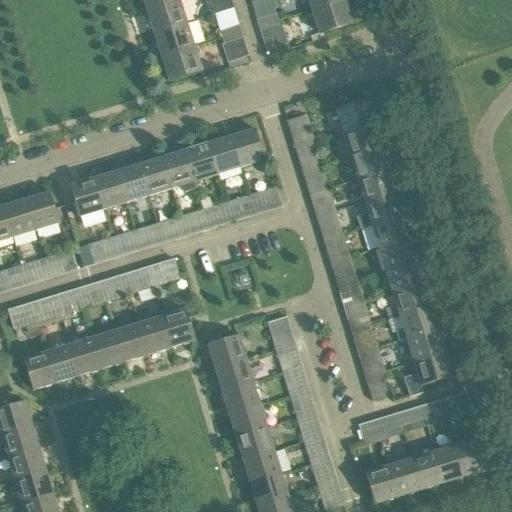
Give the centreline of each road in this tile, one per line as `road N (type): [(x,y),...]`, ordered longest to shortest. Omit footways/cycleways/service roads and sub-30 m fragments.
road 1 (residential): [(0,176),(400,58)]
road 2 (residential): [(511,408),(400,58)]
